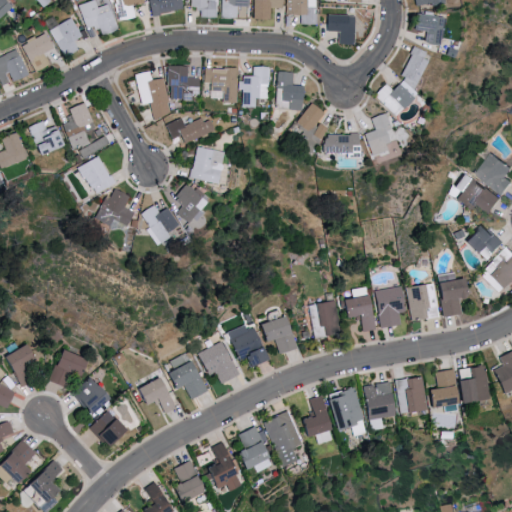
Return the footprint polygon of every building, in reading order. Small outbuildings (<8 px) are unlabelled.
[(0,0),(3,0),(11,8),(0,17),(0,0)] [(78,6),(92,0),(95,0),(99,9),(107,5),(117,32),(102,38),(97,26),(87,30),(78,6)] [(143,0),(144,5),(132,7),(134,20),(118,23),(114,0),(143,0)] [(148,0),(180,0),(182,10),(151,15),(148,0)] [(189,0),(215,0),(215,19),(201,18),(201,10),(189,9),(189,0)] [(222,0),(221,19),(235,20),(236,7),(249,7),(249,0),(222,0)] [(252,0),(282,0),(282,10),(269,9),(269,20),(252,20),(252,0)] [(287,0),(287,15),(302,14),(303,25),(316,25),(314,0),(287,0)] [(412,0),(414,11),(443,7),(441,0),(412,0)] [(413,31),(415,15),(443,19),(440,47),(424,45),(426,33),(413,31)] [(327,16),(326,33),(337,34),(337,44),(352,45),(354,17),(327,16)] [(49,31),(71,18),(82,38),(73,44),(77,52),(64,59),(49,31)] [(22,47),(45,34),(54,50),(43,57),(48,65),(36,72),(22,47)] [(399,77),(416,85),(427,62),(423,60),(426,54),(413,48),(399,77)] [(0,83),(0,56),(16,50),(27,75),(1,86),(0,83)] [(170,88),(170,101),(191,101),(191,95),(199,95),(199,80),(186,80),(186,68),(166,67),(166,88),(170,88)] [(204,68),(203,84),(210,84),(210,93),(222,93),(222,104),(235,104),(236,69),(204,68)] [(242,77),(241,108),(267,109),(269,68),(253,68),(252,77),(242,77)] [(132,76),(148,71),(151,81),(162,79),(172,115),(154,120),(150,103),(140,106),(132,76)] [(274,73),(291,74),(290,86),(303,87),(301,112),(271,110),(274,73)] [(374,97),(395,117),(416,95),(402,81),(392,92),(385,85),(374,97)] [(61,122),(72,118),(68,109),(84,103),(94,129),(84,133),(88,144),(72,151),(61,122)] [(310,104),(295,123),(317,142),(327,130),(318,123),(324,115),(310,104)] [(364,135),(371,158),(388,152),(386,146),(390,145),(385,132),(390,130),(385,115),(372,120),(376,131),(364,135)] [(163,125),(181,117),(186,128),(201,120),(203,124),(209,121),(214,132),(184,146),(180,137),(171,142),(163,125)] [(27,129),(42,123),(45,131),(55,127),(64,148),(39,158),(27,129)] [(1,141),(15,135),(25,161),(0,172),(0,153),(5,151),(1,141)] [(327,137),(359,136),(360,154),(322,155),(322,145),(327,145),(327,137)] [(196,148),(189,179),(216,185),(223,154),(196,148)] [(509,180),(503,176),(509,167),(488,151),(471,173),(499,194),(509,180)] [(75,170),(81,181),(87,177),(91,183),(87,185),(90,191),(93,190),(95,194),(112,184),(97,157),(75,170)] [(487,212),(497,198),(463,173),(447,194),(468,209),(474,202),(487,212)] [(174,201),(186,186),(193,192),(197,188),(210,200),(187,226),(174,214),(181,207),(174,201)] [(113,190),(108,201),(104,199),(93,220),(109,228),(112,221),(126,228),(133,214),(123,209),(128,198),(113,190)] [(140,216),(153,207),(158,215),(166,209),(179,227),(166,235),(168,238),(156,247),(145,231),(148,228),(140,216)] [(483,260),(501,241),(479,222),(462,241),(483,260)] [(490,261),(494,265),(485,275),(500,290),(511,276),(511,253),(504,246),(490,261)] [(439,316),(458,314),(456,298),(463,297),(460,278),(434,282),(439,316)] [(436,316),(429,282),(403,288),(409,321),(436,316)] [(372,290),(376,328),(398,325),(396,310),(401,310),(399,287),(372,290)] [(358,332),(371,330),(366,295),(339,299),(341,318),(356,316),(358,332)] [(308,304),(311,337),(337,334),(334,301),(308,304)] [(295,348),(290,330),(286,331),(281,316),(256,323),(261,342),(272,339),(276,354),(295,348)] [(226,332),(241,369),(263,359),(248,322),(226,332)] [(218,383),(236,375),(221,341),(194,353),(204,374),(212,370),(218,383)] [(10,377),(32,367),(23,345),(0,355),(10,377)] [(502,394),(511,388),(511,351),(511,349),(496,356),(500,365),(491,370),(502,394)] [(51,367),(76,375),(81,357),(57,350),(51,367)] [(168,360),(170,367),(188,361),(185,354),(168,360)] [(204,391),(191,360),(163,372),(171,389),(181,384),(187,398),(204,391)] [(458,403),(487,399),(483,365),(466,367),(468,378),(455,380),(458,403)] [(432,372),(434,388),(424,390),(427,408),(455,403),(450,369),(432,372)] [(392,381),(398,415),(426,410),(419,376),(392,381)] [(132,389),(140,405),(153,398),(161,414),(172,408),(155,377),(132,389)] [(104,401),(90,378),(69,391),(83,414),(104,401)] [(366,419),(392,416),(388,382),(362,385),(366,419)] [(11,391),(0,385),(0,406),(3,408),(11,391)] [(352,387),(324,394),(334,430),(350,426),(352,436),(365,432),(352,387)] [(328,429),(319,395),(306,399),(311,416),(297,420),(302,436),(328,429)] [(86,428),(103,446),(122,429),(105,410),(86,428)] [(281,467),(296,461),(291,448),(300,445),(286,411),(262,421),(281,467)] [(0,437),(11,435),(7,422),(0,423),(0,437)] [(251,465),(255,473),(271,465),(251,426),(235,434),(242,449),(234,453),(242,470),(251,465)] [(313,435),(316,445),(331,440),(328,430),(313,435)] [(26,470),(21,465),(33,454),(21,441),(0,460),(0,474),(10,485),(26,470)] [(203,468),(212,490),(224,485),(227,491),(239,486),(220,442),(208,447),(214,463),(203,468)] [(175,503),(202,491),(187,460),(171,468),(177,481),(167,486),(175,503)] [(46,480),(60,471),(53,461),(24,481),(38,502),(54,491),(46,480)] [(168,511),(169,511),(152,482),(140,489),(149,503),(138,510),(138,511),(168,511)] [(439,505),(440,511),(453,511),(451,502),(439,505)]
